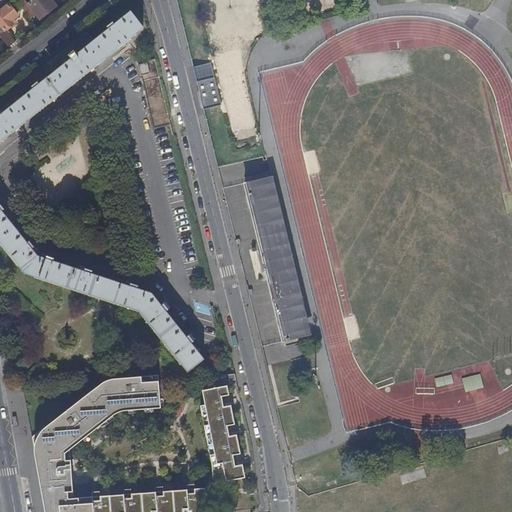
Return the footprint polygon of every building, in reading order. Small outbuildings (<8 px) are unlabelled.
[(14,0),(16,1),(23,11),(29,18),(34,14),(39,20),(56,7),(50,0),(34,0),(28,5),(23,0),(14,0)] [(0,37),(8,48),(14,43),(5,31),(13,24),(11,22),(23,11),(16,1),(10,6),(7,3),(0,8),(4,12),(0,15),(0,14),(0,37)] [(91,42),(85,34),(0,101),(0,144),(3,142),(0,140),(142,27),(130,12),(113,25),(111,23),(105,28),(107,30),(91,42)] [(154,126),(171,122),(154,58),(145,60),(146,63),(139,64),(137,65),(139,75),(141,75),(154,126)] [(197,83),(215,78),(211,64),(193,69),(197,83)] [(203,110),(221,106),(215,78),(197,83),(203,110)] [(248,183),(286,340),(309,334),(272,176),(248,183)] [(0,241),(27,275),(96,297),(102,278),(91,275),(92,272),(86,270),(85,273),(52,262),(53,260),(48,258),(48,260),(38,258),(32,250),(33,248),(30,244),(28,245),(0,210),(2,209),(0,205),(0,241)] [(102,278),(96,297),(115,303),(120,284),(102,278)] [(203,363),(214,376),(222,375),(208,358),(205,360),(193,344),(195,342),(190,337),(188,339),(167,312),(169,311),(165,305),(163,307),(153,294),(137,289),(137,287),(132,285),(131,287),(120,284),(115,303),(141,312),(190,372),(203,363)] [(440,374),(425,378),(427,386),(442,383),(440,374)] [(481,375),(463,379),(466,392),(484,388),(481,375)] [(165,409),(163,381),(145,384),(144,378),(111,381),(36,446),(47,511),(209,511),(208,490),(78,500),(72,452),(123,413),(165,409)] [(231,387),(206,392),(220,464),(227,465),(230,483),(249,480),(246,467),(239,468),(237,457),(245,456),(241,436),(234,437),(232,427),(240,426),(236,406),(228,407),(226,397),(233,396),(231,387)] [(510,449),(509,443),(499,445),(501,452),(510,449)] [(428,476),(426,467),(402,473),(404,483),(428,476)]
